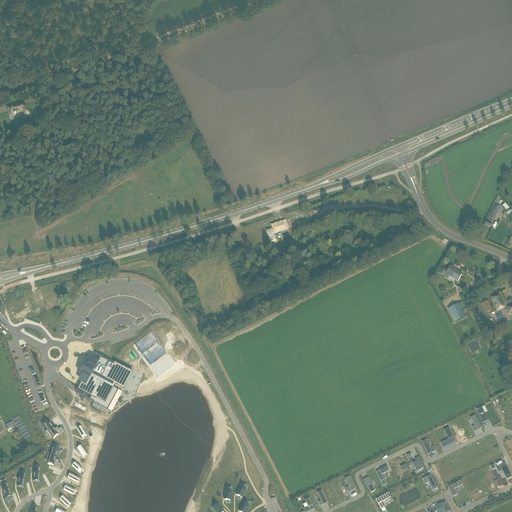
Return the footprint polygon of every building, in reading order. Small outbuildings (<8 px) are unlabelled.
[(24,116),(29,113),(24,104),(16,106),(16,105),(7,108),(8,111),(9,111),(10,114),(14,113),(14,114),(15,114),(22,112),(24,116)] [(505,203),(501,207),(505,212),(509,208),(505,203)] [(487,220),(491,222),(499,207),(496,204),(487,220)] [(501,207),(499,207),(491,222),(492,222),(501,207)] [(285,221),(271,225),(274,235),(288,231),(285,221)] [(270,242),(275,240),(272,229),(266,231),(270,242)] [(448,271),(445,269),(442,273),(445,275),(448,277),(447,278),(449,278),(448,279),(453,282),(455,279),(458,281),(462,275),(457,272),(457,270),(451,266),(448,271)] [(491,298),(497,312),(505,308),(499,294),(491,298)] [(43,298),(45,306),(57,303),(54,295),(43,298)] [(485,303),(482,305),(486,314),(489,312),(492,311),(488,302),(485,303)] [(448,310),(455,323),(466,317),(462,310),(465,308),(462,303),(448,310)] [(43,305),(35,307),(37,314),(45,312),(43,305)] [(82,384),(79,390),(93,398),(92,399),(96,401),(94,404),(108,411),(118,391),(113,389),(115,387),(116,385),(123,389),(131,373),(115,364),(114,366),(101,359),(98,364),(94,361),(89,371),(88,370),(87,372),(86,374),(87,375),(82,384)] [(479,409),(477,410),(477,412),(477,411),(483,423),(488,420),(488,419),(487,417),(482,408),(479,409)] [(475,417),(471,419),(475,427),(473,428),(475,432),(481,429),(475,417)] [(48,422),(43,426),(47,431),(44,433),(49,439),(51,437),(53,439),(58,435),(58,436),(63,432),(61,428),(58,430),(57,428),(55,430),(54,431),(54,430),(54,429),(48,422)] [(461,434),(458,435),(460,439),(469,435),(462,422),(458,424),(461,429),(459,430),(461,434)] [(81,427),(77,429),(82,437),(83,439),(82,437),(84,436),(85,436),(86,437),(85,435),(81,427)] [(449,440),(441,444),(443,447),(455,442),(453,438),(449,429),(445,431),(449,440)] [(489,444),(485,446),(487,451),(491,448),(495,456),(499,454),(495,446),(496,446),(494,442),(492,443),(491,440),(487,442),(489,444)] [(426,441),(423,443),(429,455),(435,452),(433,448),(431,449),(426,441)] [(80,446),(77,449),(82,457),(83,458),(84,458),(83,456),(84,455),(85,454),(86,456),(87,456),(86,454),(80,446)] [(478,446),(471,449),(473,453),(476,451),(477,455),(479,458),(480,459),(484,457),(478,446)] [(48,454),(46,461),(48,462),(48,464),(53,466),(53,467),(54,467),(59,469),(61,464),(58,463),(59,461),(56,460),(56,461),(55,461),(56,460),(56,459),(58,453),(58,451),(52,449),(51,455),(48,454)] [(416,462),(413,464),(415,468),(414,468),(415,469),(417,472),(420,471),(421,471),(420,470),(424,468),(419,458),(415,460),(416,462)] [(403,459),(391,465),(393,469),(401,466),(404,472),(408,470),(403,459)] [(75,463),(72,466),(79,473),(80,474),(80,473),(79,472),(80,471),(81,470),(83,471),(82,470),(75,463)] [(505,464),(497,468),(499,473),(503,471),(507,480),(511,478),(505,464)] [(387,468),(377,473),(381,482),(385,480),(382,475),(389,472),(387,468)] [(483,475),(480,477),(482,481),(488,478),(489,481),(492,480),(488,473),(491,471),(490,469),(482,472),(483,475)] [(17,487),(23,488),(24,485),(26,476),(24,476),(25,472),(20,471),(20,475),(19,475),(19,477),(19,478),(18,484),(17,487)] [(70,474),(68,478),(76,482),(78,483),(76,482),(77,481),(78,479),(79,480),(80,480),(78,479),(70,474)] [(431,476),(423,480),(425,484),(429,482),(433,491),(437,488),(435,483),(434,481),(433,481),(431,476)] [(349,477),(345,479),(350,488),(347,490),(348,493),(355,489),(349,477)] [(476,477),(471,480),(478,493),(483,490),(476,477)] [(368,478),(364,481),(371,493),(375,491),(368,478)] [(5,480),(0,481),(0,483),(1,487),(2,490),(2,491),(4,496),(5,498),(5,499),(6,499),(11,497),(11,496),(10,494),(7,485),(5,480)] [(461,482),(449,488),(453,497),(457,495),(454,489),(463,485),(461,482)] [(239,490),(236,495),(238,496),(241,498),(246,489),(247,486),(242,484),(240,487),(239,489),(239,490)] [(333,486),(329,488),(333,496),(337,494),(338,497),(342,496),(337,485),(333,487),(333,486)] [(65,486),(63,490),(72,495),(73,495),(74,495),(72,494),(73,493),(73,491),(75,492),(74,491),(65,486)] [(321,491),(317,493),(321,502),(319,504),(320,506),(327,503),(321,491)] [(381,498),(377,500),(381,508),(385,506),(383,502),(391,498),(388,494),(384,496),(381,497),(381,498)] [(63,497),(60,500),(66,506),(68,508),(68,507),(67,506),(68,505),(69,504),(70,505),(71,505),(69,503),(63,497)] [(305,509),(304,509),(305,511),(308,511),(314,509),(309,499),(305,501),(306,503),(308,507),(305,509)] [(242,506),(239,511),(245,511),(249,507),(248,506),(249,503),(246,501),(244,503),(242,506)] [(445,502),(435,507),(437,511),(448,511),(450,511),(445,502)]
